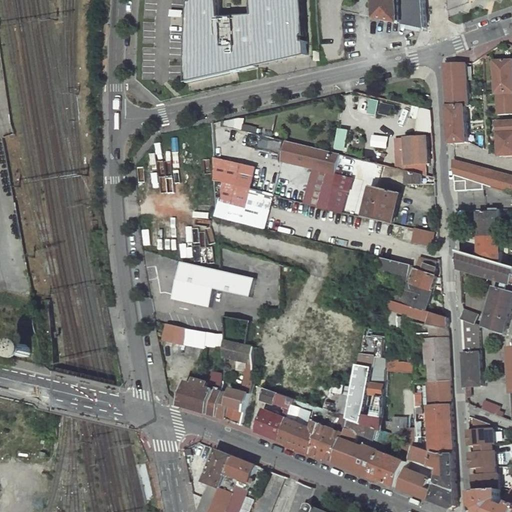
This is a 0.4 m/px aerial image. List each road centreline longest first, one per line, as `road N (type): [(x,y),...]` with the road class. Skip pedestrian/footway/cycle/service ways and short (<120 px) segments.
road 1 (residential): [(438,52),(466,511)]
road 2 (unclassified): [(117,119),(438,52)]
road 3 (unclassified): [(150,412),(124,254),(117,119)]
road 4 (secondary): [(150,412),(409,511)]
road 5 (secondary): [(0,378),(150,412)]
